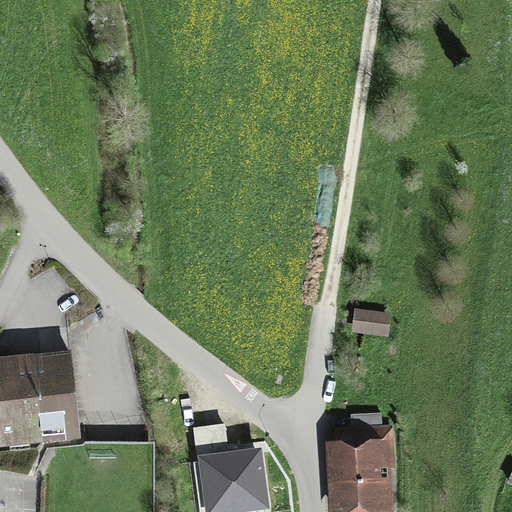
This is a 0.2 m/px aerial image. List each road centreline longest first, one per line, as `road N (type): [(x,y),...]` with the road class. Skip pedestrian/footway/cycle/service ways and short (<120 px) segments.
road 1 (tertiary): [(0,161),(121,303),(290,436),(310,511)]
road 2 (track): [(290,436),(318,353),(377,0)]
